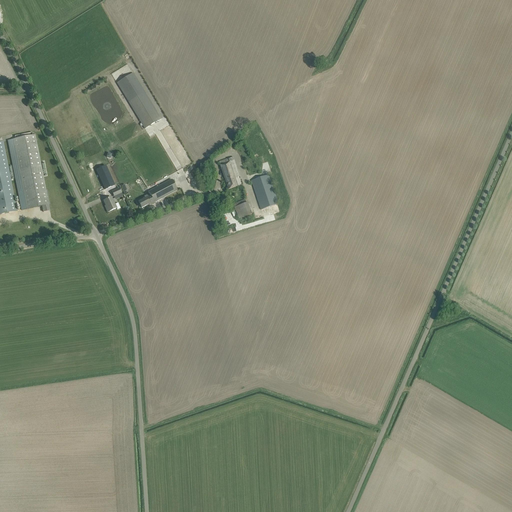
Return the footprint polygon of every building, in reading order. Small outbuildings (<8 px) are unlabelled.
[(117,83),(145,129),(161,119),(133,73),(117,83)] [(27,209),(42,206),(43,212),(44,212),(49,211),(50,211),(35,135),(34,135),(35,135),(33,136),(32,133),(15,136),(15,139),(13,140),(27,209)] [(0,214),(17,211),(16,211),(2,142),(3,142),(3,141),(0,142),(0,214)] [(240,176),(233,158),(224,161),(219,162),(229,190),(233,188),(238,186),(235,178),(240,176)] [(106,167),(96,171),(105,190),(115,186),(106,167)] [(278,204),(268,175),(252,181),(261,210),(278,204)] [(138,206),(140,205),(141,208),(149,204),(149,205),(177,191),(172,180),(148,192),(149,194),(136,201),(138,206)] [(114,205),(111,198),(104,201),(107,208),(106,208),(108,212),(117,208),(115,205),(114,205)] [(235,207),(239,219),(244,218),(252,215),(247,202),(246,203),(245,199),(234,203),(235,207)]
